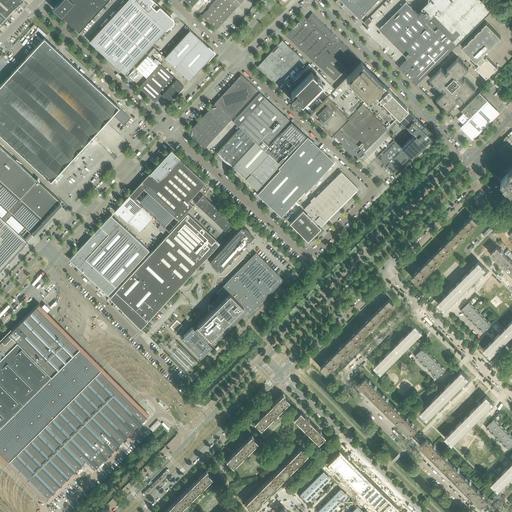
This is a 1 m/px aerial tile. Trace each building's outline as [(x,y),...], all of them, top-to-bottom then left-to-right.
[(0,0),(0,22),(13,9),(19,4),(24,0),(23,0),(0,0)] [(66,20),(84,0),(60,0),(53,8),(66,20)] [(79,32),(99,10),(88,0),(84,0),(66,20),(79,32)] [(103,5),(97,0),(88,0),(99,10),(103,5)] [(125,74),(165,30),(166,30),(172,25),(173,24),(173,23),(174,22),(174,21),(174,20),(173,19),(173,18),(170,16),(169,17),(160,8),(157,5),(151,0),(126,0),(89,41),(125,74)] [(240,3),(237,0),(215,0),(212,4),(216,8),(222,1),(233,11),(240,3)] [(341,0),(359,18),(377,0),(341,0)] [(457,44),(490,11),(492,9),(482,0),(437,0),(443,5),(435,13),(434,13),(430,17),(423,9),(418,14),(406,2),(403,5),(400,8),(383,25),(379,29),(380,30),(384,34),(385,33),(391,38),(389,39),(391,41),(390,41),(406,56),(408,58),(398,67),(416,85),(457,44)] [(216,29),(233,11),(222,1),(216,8),(212,4),(201,15),(216,29)] [(357,58),(312,13),(306,19),(303,16),(286,35),(334,79),(343,69),(344,71),(357,58)] [(487,50),(487,49),(489,47),(490,47),(494,43),(494,42),(496,41),(496,40),(497,41),(501,36),(487,22),(482,26),(483,27),(482,27),(480,29),(481,29),(480,29),(475,33),(476,33),(476,34),(474,36),(473,36),(473,35),(469,40),(469,41),(469,40),(467,42),(467,43),(466,42),(462,47),(476,61),(477,60),(480,63),(476,67),(486,78),(487,78),(497,67),(487,56),(486,56),(485,57),(483,55),(487,50)] [(215,52),(190,29),(164,57),(189,80),(214,52),(215,52)] [(40,62),(54,47),(44,38),(30,53),(40,62)] [(305,61),(302,59),(282,40),(257,67),(277,86),(297,64),(300,67),(305,61)] [(46,67),(60,53),(54,47),(40,62),(46,67)] [(46,67),(40,62),(30,53),(16,67),(54,102),(68,87),(64,84),(58,78),(52,73),(46,67)] [(52,73),(66,58),(60,53),(46,67),(52,73)] [(183,86),(169,72),(160,64),(158,66),(147,56),(136,68),(147,78),(139,87),(155,102),(162,94),(169,101),(183,86)] [(58,78),(72,63),(66,58),(52,73),(58,78)] [(475,89),(465,78),(463,79),(461,76),(461,77),(461,76),(469,68),(458,58),(447,68),(444,71),(441,68),(430,78),(430,79),(441,89),(442,88),(445,91),(437,99),(448,110),(454,104),(456,106),(457,104),(459,106),(462,103),(458,99),(457,98),(460,95),(465,99),(475,89)] [(362,103),(368,98),(373,92),(374,92),(382,83),(382,84),(381,83),(381,82),(361,62),(335,88),(309,114),(309,115),(309,114),(331,134),(330,134),(331,135),(331,134),(333,133),(339,126),(349,117),(362,103)] [(64,84),(78,69),(72,63),(58,78),(64,84)] [(92,137),(54,102),(16,67),(0,85),(0,133),(51,181),(92,137)] [(70,89),(83,74),(78,69),(64,84),(68,87),(70,89)] [(309,114),(335,88),(327,81),(324,84),(322,82),(320,80),(313,73),(311,71),(290,92),(292,94),(289,96),(289,97),(293,100),(294,100),(297,103),(298,103),(300,100),(302,98),(305,101),(304,102),(306,103),(304,106),(306,108),(305,109),(305,110),(306,111),(309,114)] [(76,95),(89,80),(83,74),(70,89),(76,95)] [(231,119),(258,90),(241,75),(214,103),(231,119)] [(82,100),(95,85),(89,80),(76,95),(82,100)] [(403,104),(390,91),(382,83),(374,92),(392,110),(398,117),(407,108),(403,104)] [(87,105),(101,91),(95,85),(82,100),(87,105)] [(76,95),(70,89),(68,87),(54,102),(92,137),(105,122),(87,105),(82,100),(76,95)] [(119,107),(101,91),(87,105),(105,122),(119,107)] [(268,142),(287,121),(289,119),(259,92),(233,121),(238,125),(240,127),(254,140),(255,141),(265,150),(268,146),(262,140),(264,138),(268,142)] [(463,114),(458,119),(460,121),(465,125),(475,115),(473,114),(474,113),(473,113),(485,101),(486,101),(485,99),(480,94),(479,94),(479,93),(469,103),(460,112),(463,109),(464,110),(465,112),(463,114)] [(500,113),(487,101),(461,128),(473,140),(500,113)] [(214,103),(187,132),(204,147),(221,129),(222,128),(230,119),(214,103)] [(347,134),(370,111),(362,103),(349,117),(339,126),(342,129),(335,136),(336,136),(334,138),(340,143),(348,135),(347,134)] [(393,173),(410,156),(411,157),(431,138),(430,136),(432,133),(424,125),(423,125),(407,109),(407,108),(398,117),(397,118),(400,120),(414,134),(401,147),(400,146),(393,139),(393,140),(376,156),(393,173)] [(355,142),(378,119),(370,111),(347,134),(348,135),(340,143),(346,149),(354,141),(355,142)] [(356,158),(384,130),(387,128),(378,119),(355,142),(354,141),(346,149),(356,158)] [(265,150),(268,153),(279,164),(306,135),(291,122),(289,123),(268,146),(265,150)] [(335,136),(342,129),(339,126),(333,133),(335,136)] [(232,165),(254,140),(240,127),(217,152),(218,152),(219,154),(220,156),(221,158),(222,159),(224,160),(225,162),(227,163),(229,164),(231,165),(232,165)] [(376,156),(393,140),(393,139),(384,130),(356,158),(366,167),(376,156)] [(259,191),(257,194),(261,198),(269,205),(277,212),(277,213),(277,212),(281,216),(286,211),(295,201),(304,191),(305,193),(318,179),(330,165),(334,161),(330,158),(330,157),(325,153),(321,150),(321,149),(316,145),(312,141),(313,141),(312,141),(307,136),(291,154),(281,165),(278,168),(280,169),(259,191)] [(245,178),(268,153),(265,150),(255,141),(232,166),(245,178)] [(28,229),(57,198),(0,145),(0,259),(22,235),(19,232),(19,231),(25,225),(25,226),(25,225),(28,229)] [(188,201),(205,182),(179,158),(180,157),(171,149),(127,196),(114,210),(118,214),(119,213),(124,219),(139,232),(153,217),(168,231),(192,205),(188,201)] [(268,153),(245,178),(257,189),(280,164),(279,164),(268,153)] [(511,189),(511,166),(510,164),(507,167),(510,171),(502,179),(511,189)] [(335,211),(358,188),(341,171),(318,194),(335,211)] [(335,211),(318,194),(304,208),(321,225),(335,211)] [(229,219),(221,212),(222,211),(220,210),(203,195),(195,203),(198,206),(199,206),(220,225),(219,225),(225,230),(233,222),(230,219),(229,219)] [(297,230),(310,217),(303,209),(289,223),(297,230)] [(215,251),(213,250),(220,243),(187,213),(150,253),(182,284),(204,260),(211,251),(213,253),(215,251)] [(149,249),(113,216),(111,214),(83,244),(69,259),(77,266),(97,245),(108,256),(127,273),(149,249)] [(479,222),(472,216),(468,221),(466,220),(465,221),(465,222),(466,223),(461,227),(468,233),(479,222)] [(319,229),(320,228),(321,228),(310,217),(297,230),(308,241),(310,239),(311,240),(321,231),(319,229)] [(220,270),(252,235),(250,233),(251,233),(244,227),(243,227),(241,226),(223,246),(216,253),(215,251),(213,253),(215,254),(209,260),(211,262),(211,263),(214,266),(217,269),(218,268),(220,270)] [(468,233),(461,227),(456,232),(455,231),(453,233),(454,234),(450,238),(452,241),(451,243),(454,246),(468,233)] [(454,246),(451,243),(452,241),(450,238),(446,242),(443,245),(442,244),(440,246),(441,247),(438,250),(436,252),(442,258),(454,246)] [(89,277),(108,256),(97,245),(77,266),(89,277)] [(511,260),(502,251),(497,246),(490,253),(504,267),(511,260)] [(247,311),(249,314),(283,280),(256,252),(216,292),(219,296),(210,304),(209,304),(208,306),(208,309),(209,309),(208,312),(193,328),(192,327),(181,338),(200,357),(211,346),(210,345),(213,342),(215,344),(247,311)] [(442,258),(436,252),(432,257),(430,256),(428,258),(430,259),(429,260),(427,261),(423,265),(425,268),(427,266),(431,270),(442,258)] [(135,323),(141,329),(180,286),(182,284),(150,253),(109,297),(135,323)] [(108,294),(127,273),(108,256),(89,277),(108,294)] [(471,282),(485,268),(479,262),(465,276),(471,282)] [(418,283),(431,270),(427,266),(425,268),(423,265),(419,269),(418,270),(417,269),(415,271),(416,272),(413,275),(411,277),(418,283)] [(458,296),(471,282),(465,276),(451,289),(458,296)] [(458,296),(451,289),(444,297),(437,303),(444,309),(458,296)] [(382,318),(391,310),(396,305),(389,299),(385,302),(383,305),(382,304),(380,306),(381,307),(374,314),(377,317),(379,315),(382,318)] [(466,314),(473,307),(469,302),(461,310),(466,314)] [(139,407),(101,369),(83,351),(46,314),(47,312),(38,303),(1,340),(2,340),(0,341),(0,452),(8,461),(46,499),(47,499),(53,492),(54,492),(60,485),(61,485),(67,478),(68,478),(68,477),(75,471),(75,470),(82,464),(82,463),(84,461),(85,460),(94,468),(97,465),(98,465),(104,458),(105,458),(111,451),(112,451),(118,444),(119,444),(126,437),(133,430),(133,429),(140,423),(140,422),(147,416),(147,415),(148,414),(140,405),(139,407)] [(470,319),(478,311),(473,307),(466,314),(470,319)] [(474,323),(482,315),(478,311),(470,319),(474,323)] [(369,331),(378,323),(382,318),(379,315),(377,317),(374,314),(369,319),(368,317),(366,319),(367,320),(361,327),(363,330),(365,328),(369,331)] [(479,327),(486,320),(482,315),(474,323),(479,327)] [(483,332),(491,324),(486,320),(479,327),(483,332)] [(504,342),(511,335),(511,333),(511,322),(497,335),(504,342)] [(408,345),(422,331),(416,325),(402,338),(408,345)] [(356,345),(364,336),(369,331),(365,328),(363,330),(361,327),(356,332),(355,331),(353,333),(354,334),(347,341),(350,343),(352,341),(356,345)] [(490,356),(497,348),(504,342),(497,335),(484,349),(490,356)] [(395,359),(407,347),(408,345),(402,338),(388,352),(395,359)] [(342,358),(351,349),(356,345),(352,341),(350,343),(347,341),(344,344),(343,345),(342,344),(340,346),(341,347),(334,354),(337,356),(339,355),(342,358)] [(420,360),(428,352),(423,348),(416,355),(420,360)] [(381,372),(391,362),(395,359),(388,352),(374,366),(381,372)] [(424,364),(432,357),(428,352),(420,360),(424,364)] [(327,373),(335,365),(342,358),(339,355),(337,356),(334,354),(329,358),(328,357),(327,358),(326,359),(328,360),(321,367),(327,373)] [(429,368),(436,361),(432,357),(424,364),(429,368)] [(433,373),(440,365),(436,361),(429,368),(433,373)] [(437,377),(445,370),(440,365),(433,373),(437,377)] [(454,391),(461,385),(468,377),(462,371),(448,385),(454,391)] [(379,391),(374,386),(365,377),(359,384),(372,398),(379,391)] [(441,405),(454,391),(448,385),(434,398),(441,405)] [(391,403),(384,396),(379,391),(372,398),(384,409),(391,403)] [(275,415),(282,408),(289,401),(286,398),(284,396),(283,394),(282,394),(275,401),(273,403),(268,408),(275,415)] [(479,416),(486,409),(493,402),(487,396),(473,410),(479,416)] [(427,419),(434,412),(441,405),(434,398),(420,412),(427,419)] [(400,417),(403,415),(391,403),(384,409),(396,421),(400,417)] [(261,429),(268,422),(275,415),(268,408),(263,413),(261,415),(254,422),(254,423),(256,424),(255,425),(259,430),(261,429)] [(466,430),(479,416),(473,410),(459,423),(466,430)] [(307,419),(306,417),(305,416),(305,417),(300,411),(300,412),(298,413),(294,417),(293,418),(306,430),(312,424),(307,419)] [(417,429),(409,421),(403,415),(400,417),(396,421),(410,435),(417,429)] [(491,431),(499,424),(494,419),(487,427),(491,431)] [(466,430),(459,423),(445,437),(452,444),(466,430)] [(325,436),(321,432),(319,431),(320,431),(318,429),(317,429),(312,424),(306,430),(318,443),(321,440),(324,436),(325,437),(325,436)] [(496,435),(503,428),(499,424),(491,431),(496,435)] [(500,439),(507,432),(503,428),(496,435),(500,439)] [(504,444),(511,436),(507,432),(500,439),(504,444)] [(245,454),(258,442),(255,439),(251,435),(246,440),(245,440),(243,442),(244,442),(238,448),(245,454)] [(438,451),(433,445),(426,439),(420,445),(432,457),(438,451)] [(298,463),(300,461),(308,454),(307,453),(306,452),(304,450),(301,447),(286,461),(293,468),(298,463)] [(233,467),(245,454),(238,448),(233,453),(233,452),(233,453),(231,454),(231,455),(226,460),(230,464),(233,467)] [(339,450),(324,465),(332,472),(336,468),(379,511),(391,511),(394,509),(396,508),(342,454),(339,450)] [(450,462),(445,457),(438,451),(432,457),(444,469),(450,462)] [(286,475),(287,474),(288,473),(293,468),(286,461),(273,475),(279,482),(286,475)] [(462,474),(457,469),(450,462),(444,469),(455,481),(462,474)] [(379,511),(336,468),(332,472),(371,511),(396,511),(394,509),(391,511),(379,511)] [(498,490),(510,478),(511,476),(505,469),(491,483),(498,490)] [(202,488),(210,480),(212,477),(210,475),(207,472),(206,471),(206,470),(202,474),(200,476),(195,481),(202,488)] [(329,479),(322,472),(318,476),(325,483),(329,479)] [(474,486),(469,481),(462,474),(455,481),(467,493),(474,486)] [(270,491),(272,489),(273,489),(272,489),(279,482),(273,475),(259,489),(265,496),(270,491)] [(325,483),(318,476),(314,481),(320,487),(325,483)] [(202,488),(195,481),(190,486),(188,488),(183,493),(189,500),(202,488)] [(320,487),(314,481),(309,485),(316,492),(320,487)] [(316,492),(309,485),(305,489),(312,496),(316,492)] [(488,500),(480,493),(474,486),(467,493),(481,507),(488,500)] [(265,496),(259,489),(244,503),(245,503),(249,508),(251,510),(258,503),(259,502),(260,501),(265,496)] [(312,496),(305,489),(303,491),(301,493),(307,500),(312,496)] [(346,496),(340,489),(335,494),(342,500),(346,496)] [(177,511),(189,500),(183,493),(178,498),(177,498),(175,500),(176,500),(170,505),(176,511),(177,511)] [(342,500),(335,494),(331,498),(338,505),(342,500)] [(338,505),(331,498),(327,502),(333,509),(338,505)] [(330,511),(333,509),(327,502),(322,506),(327,511),(330,511)]
